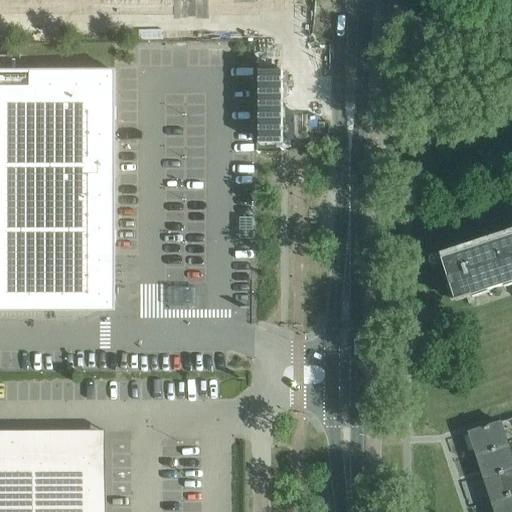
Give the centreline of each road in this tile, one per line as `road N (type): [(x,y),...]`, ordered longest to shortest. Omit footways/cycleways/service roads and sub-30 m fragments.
road 1 (secondary): [(349,361),(352,33)]
road 2 (unclassified): [(264,511),(264,391),(297,360),(349,361)]
road 3 (unclassified): [(511,53),(352,33)]
